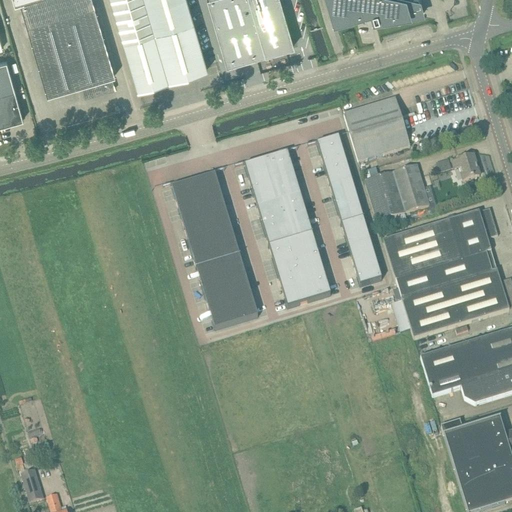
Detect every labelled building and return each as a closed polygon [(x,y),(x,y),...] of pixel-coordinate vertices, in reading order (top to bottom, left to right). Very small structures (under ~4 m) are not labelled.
[(48,95),(81,86),(56,0),(13,0),(15,5),(21,3),(48,95)] [(56,0),(81,86),(83,92),(91,89),(93,96),(115,89),(111,77),(115,76),(92,0),(56,0)] [(111,0),(124,44),(138,90),(170,81),(146,0),(111,0)] [(208,70),(194,23),(186,0),(146,0),(170,81),(208,70)] [(207,0),(227,66),(294,47),(280,0),(207,0)] [(371,12),(374,23),(375,23),(423,15),(418,0),(413,0),(411,0),(326,0),(333,24),(365,15),(365,14),(371,12)] [(0,126),(23,120),(15,90),(7,61),(0,63),(0,126)] [(410,148),(395,100),(343,116),(358,164),(410,148)] [(317,145),(323,165),(345,159),(339,139),(337,139),(336,139),(321,143),(321,144),(317,145)] [(272,181),(294,174),(288,154),(284,155),(283,154),(267,158),(268,160),(266,161),(272,181)] [(463,182),(470,180),(479,177),(473,157),(453,163),(455,169),(459,168),(463,182)] [(244,167),(251,187),(272,181),(266,161),(264,161),(264,159),(248,164),(248,166),(244,167)] [(323,165),(329,186),(351,179),(345,159),(323,165)] [(417,167),(391,175),(403,215),(405,215),(429,207),(417,167)] [(199,203),(221,196),(215,176),(211,177),(210,174),(210,175),(210,177),(196,182),(195,179),(194,179),(195,182),(193,182),(199,203)] [(278,201),(300,195),(294,174),(272,181),(278,201)] [(393,218),(403,215),(391,175),(365,183),(377,223),(393,218)] [(357,199),(351,179),(329,186),(335,206),(357,199)] [(172,189),(178,209),(199,203),(193,182),(191,183),(191,180),(175,185),(176,188),(172,189)] [(251,187),(257,208),(278,201),(272,181),(251,187)] [(284,221),(306,215),(300,195),(278,201),(284,221)] [(227,216),(221,196),(199,203),(206,223),(227,216)] [(340,226),(341,227),(364,220),(364,219),(363,220),(357,199),(335,206),(341,226),(340,226)] [(284,221),(278,201),(257,208),(263,228),(284,221)] [(199,203),(178,209),(184,230),(206,223),(199,203)] [(398,291),(489,263),(486,253),(490,252),(486,239),(497,236),(489,209),(478,213),(478,212),(382,242),(398,291)] [(291,242),(313,235),(312,235),(306,215),(284,221),(291,242)] [(403,215),(393,218),(395,224),(406,220),(405,215),(403,215)] [(227,216),(206,223),(212,243),(233,237),(227,216)] [(348,247),(369,240),(363,220),(364,220),(341,227),(342,227),(348,247)] [(268,248),(268,249),(291,242),(284,221),(263,228),(269,248),(268,248)] [(206,223),(184,230),(190,250),(212,243),(206,223)] [(291,242),(297,262),(318,255),(312,235),(313,235),(291,242)] [(212,243),(218,264),(239,257),(233,237),(212,243)] [(375,261),(369,240),(348,247),(354,267),(375,261)] [(291,242),(268,249),(269,248),(275,268),(297,262),(291,242)] [(218,264),(212,243),(190,250),(196,270),(195,270),(218,264)] [(297,262),(303,282),(324,276),(318,255),(297,262)] [(218,264),(224,284),(245,277),(239,257),(218,264)] [(375,261),(354,267),(360,287),(382,281),(375,261)] [(303,282),(297,262),(275,268),(281,289),(303,282)] [(492,272),(489,263),(398,291),(413,341),(511,309),(511,283),(511,280),(500,283),(496,270),(492,272)] [(224,284),(218,264),(195,270),(196,270),(202,290),(224,284)] [(331,296),(324,276),(303,282),(309,303),(331,296)] [(224,284),(230,304),(252,298),(245,277),(224,284)] [(303,282),(281,289),(287,309),(309,303),(303,282)] [(209,311),(230,304),(224,284),(202,290),(209,311)] [(252,298),(230,304),(236,325),(258,318),(252,298)] [(215,331),(236,325),(230,304),(209,311),(215,331)] [(511,331),(507,333),(420,360),(432,399),(461,390),(464,401),(476,407),(511,395),(511,331)] [(483,511),(511,503),(511,432),(504,435),(497,411),(440,429),(413,341),(380,351),(429,511),(483,511)] [(40,428),(28,432),(30,438),(42,434),(40,428)] [(35,472),(20,476),(29,505),(44,500),(35,472)] [(60,511),(56,496),(47,499),(50,511),(60,511)]
